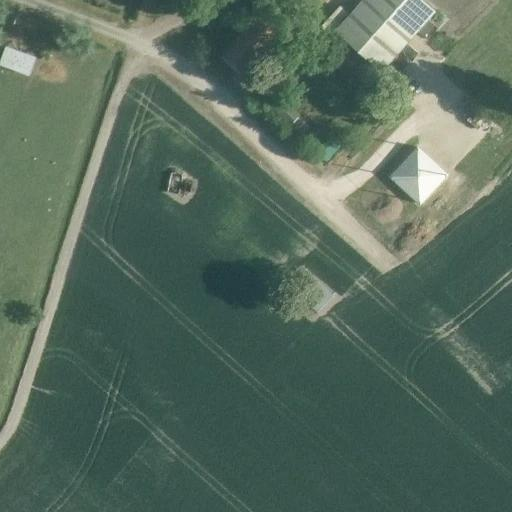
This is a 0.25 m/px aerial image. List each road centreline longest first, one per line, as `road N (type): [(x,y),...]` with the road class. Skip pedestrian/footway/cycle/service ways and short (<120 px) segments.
road 1 (track): [(0,446),(135,38)]
road 2 (track): [(162,52),(224,99),(395,273)]
